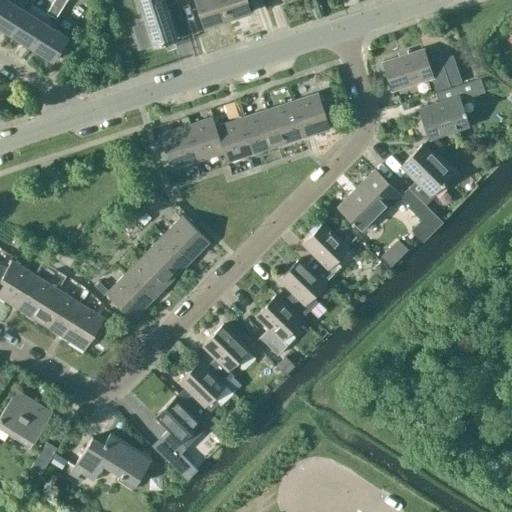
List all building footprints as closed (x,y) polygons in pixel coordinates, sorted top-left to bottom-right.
[(1,0),(0,2),(0,28),(10,34),(24,11),(22,10),(28,0),(27,0),(1,0)] [(145,22),(132,26),(140,48),(152,45),(176,38),(165,5),(170,4),(168,0),(137,0),(141,12),(145,22)] [(194,0),(203,27),(227,19),(220,0),(194,0)] [(220,0),(227,19),(250,11),(246,0),(220,0)] [(55,18),(62,7),(52,1),(46,12),(55,18)] [(46,25),(24,11),(10,34),(31,48),(46,25)] [(52,61),(67,38),(46,25),(31,48),(52,61)] [(392,90),(431,77),(436,91),(450,87),(441,59),(427,63),(423,49),(383,62),(392,90)] [(479,79),(460,85),(437,92),(440,104),(420,110),(429,137),(468,125),(459,98),(466,96),(466,98),(483,93),(479,79)] [(318,93),(292,101),(304,137),(330,128),(318,93)] [(278,145),(304,137),(292,101),(267,110),(278,145)] [(267,110),(241,118),(252,153),(278,145),(267,110)] [(197,161),(223,153),(224,152),(215,126),(212,117),(186,125),(197,161)] [(224,152),(223,153),(226,162),(252,153),(241,118),(215,126),(224,152)] [(171,169),(197,161),(186,125),(160,133),(171,169)] [(409,188),(414,194),(426,205),(435,196),(432,193),(452,173),(423,145),(403,165),(418,180),(409,188)] [(375,170),(339,206),(364,231),(390,205),(395,209),(402,202),(421,220),(411,230),(423,242),(443,222),(426,205),(414,194),(406,201),(375,170)] [(183,216),(164,236),(191,262),(210,242),(183,216)] [(303,244),(316,257),(308,266),(325,283),(334,274),(333,273),(340,265),(336,261),(349,248),(347,245),(356,236),(342,223),(333,232),(324,223),(303,244)] [(172,281),(191,262),(164,236),(145,255),(172,281)] [(145,255),(126,274),(153,301),(172,281),(145,255)] [(293,293),(284,301),(302,319),(310,310),(312,312),(319,304),(312,297),(325,283),(308,266),(301,259),(280,281),(293,293)] [(0,281),(0,296),(16,307),(36,276),(12,261),(7,269),(7,270),(0,281)] [(126,274),(107,294),(134,320),(153,301),(126,274)] [(16,307),(39,322),(59,290),(36,276),(16,307)] [(39,322),(62,336),(82,305),(59,290),(39,322)] [(257,316),(270,329),(261,338),(277,354),(295,336),(289,331),(302,319),(284,301),(278,295),(257,316)] [(105,319),(82,305),(62,336),(85,351),(105,319)] [(204,346),(216,359),(208,367),(226,385),(233,392),(241,383),(228,371),(249,350),(225,325),(204,346)] [(226,385),(208,367),(202,361),(180,382),(193,394),(184,403),(202,420),(210,428),(218,420),(204,406),(226,385)] [(17,390),(0,417),(0,427),(31,447),(53,412),(17,390)] [(196,439),(189,433),(202,420),(184,403),(178,397),(157,418),(170,430),(161,439),(159,438),(151,446),(186,479),(195,469),(180,455),(188,448),(189,449),(194,448),(196,445),(196,442),(196,439)] [(151,459),(110,433),(103,443),(92,437),(70,474),(77,480),(81,473),(94,481),(103,465),(120,475),(117,479),(132,489),(135,484),(151,459)] [(48,442),(30,469),(41,476),(58,448),(48,442)]
